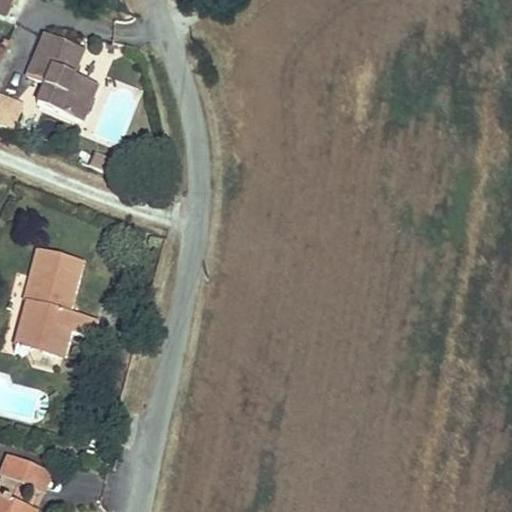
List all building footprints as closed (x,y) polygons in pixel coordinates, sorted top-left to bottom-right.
[(0,0),(0,11),(13,16),(18,0),(0,0)] [(49,40),(38,69),(52,74),(38,110),(84,128),(98,92),(72,81),(83,52),(49,40)] [(0,131),(11,136),(16,124),(5,119),(10,107),(0,103),(0,131)] [(5,119),(16,124),(20,112),(10,107),(5,119)] [(93,153),(86,168),(107,177),(114,162),(93,153)] [(87,261),(39,247),(24,295),(31,297),(18,342),(68,356),(81,313),(72,311),(87,261)] [(8,460),(0,478),(0,484),(45,502),(55,478),(8,460)] [(0,511),(29,511),(19,508),(0,500),(0,511)]
